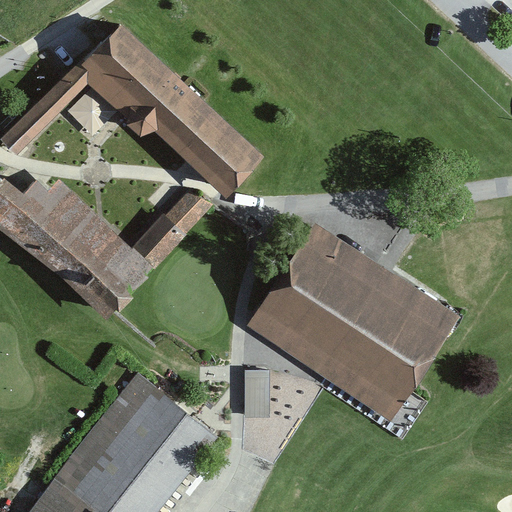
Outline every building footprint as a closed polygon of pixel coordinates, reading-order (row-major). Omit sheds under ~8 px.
[(120,11),(0,130),(0,133),(17,149),(89,74),(141,123),(155,121),(227,188),(265,146),(120,11)] [(191,184),(137,245),(62,180),(52,192),(37,178),(23,194),(0,174),(0,235),(100,324),(209,200),(191,184)] [(453,312),(316,223),(253,321),(334,376),(348,354),(401,389),(453,312)] [(245,410),(271,411),(273,365),(247,364),(245,410)] [(138,371),(57,475),(104,511),(151,511),(215,431),(138,371)] [(104,511),(57,475),(30,511),(104,511)]
